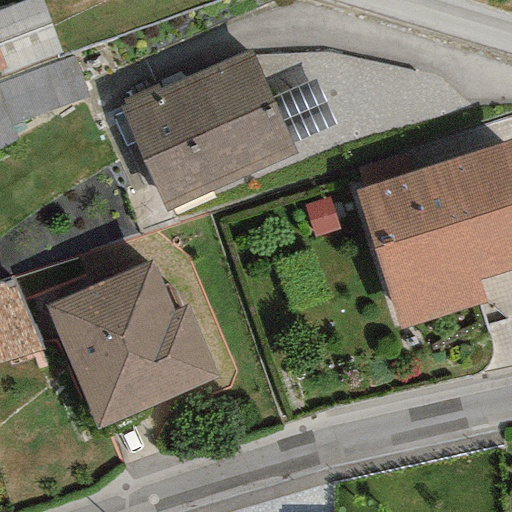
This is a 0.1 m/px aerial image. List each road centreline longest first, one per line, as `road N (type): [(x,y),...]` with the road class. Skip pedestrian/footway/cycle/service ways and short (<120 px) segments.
road 1 (residential): [(511,402),(370,430),(102,511)]
road 2 (residential): [(345,0),(511,35)]
